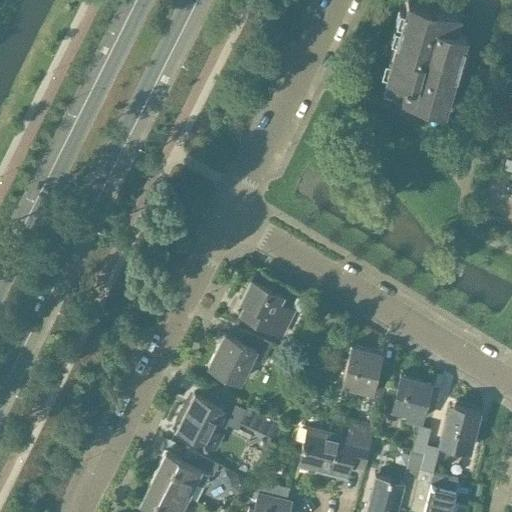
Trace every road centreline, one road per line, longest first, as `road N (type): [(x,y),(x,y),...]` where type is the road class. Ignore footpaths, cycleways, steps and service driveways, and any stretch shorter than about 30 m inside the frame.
road 1 (secondary): [(0,373),(188,0)]
road 2 (residential): [(76,511),(228,217)]
road 3 (residential): [(511,377),(228,217)]
road 4 (secondary): [(143,0),(0,285)]
road 5 (residential): [(228,217),(337,0)]
